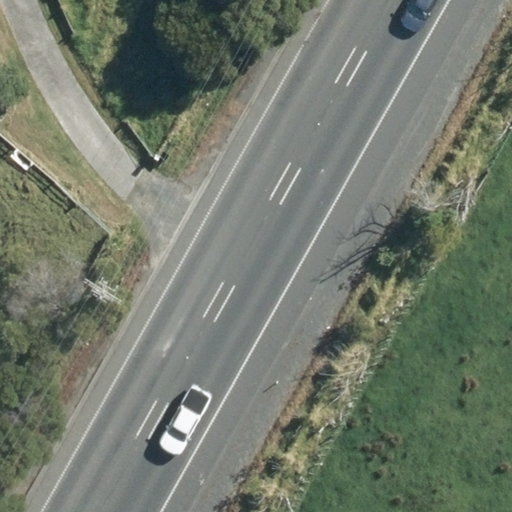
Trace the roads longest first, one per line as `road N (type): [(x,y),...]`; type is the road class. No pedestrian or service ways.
road 1 (primary): [(386,0),(98,511)]
road 2 (unknown): [(239,260),(87,119),(43,54),(20,0)]
